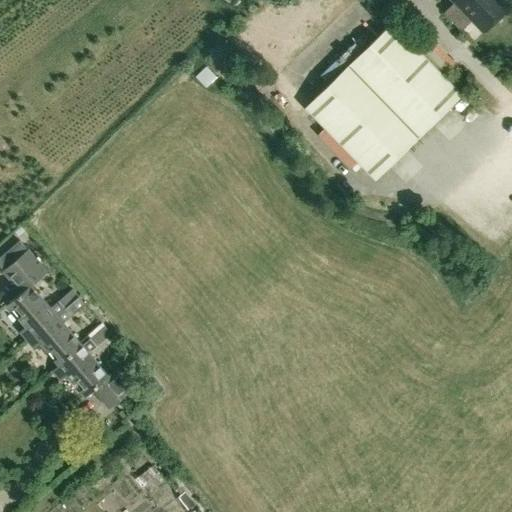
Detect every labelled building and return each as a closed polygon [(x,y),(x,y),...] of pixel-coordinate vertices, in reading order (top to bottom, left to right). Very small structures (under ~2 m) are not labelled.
[(483,33),(511,5),(511,4),(507,0),(450,0),(454,3),(444,13),(462,30),(472,21),(483,33)] [(391,22),(348,64),(418,137),(462,95),(391,22)] [(309,56),(326,43),(321,37),(305,50),(309,56)] [(304,52),(293,59),(301,71),(312,64),(304,52)] [(211,82),(222,75),(210,55),(199,61),(211,82)] [(305,106),(375,179),(418,137),(348,64),(305,106)] [(452,111),(444,118),(464,139),(472,131),(452,111)] [(511,161),(504,150),(483,164),(491,175),(483,181),(495,198),(511,185),(511,161)] [(20,330),(28,339),(79,296),(73,288),(50,308),(33,287),(45,277),(27,256),(7,272),(23,291),(8,303),(26,325),(20,330)] [(53,368),(54,369),(60,364),(82,345),(63,322),(85,303),(79,296),(28,339),(35,348),(41,343),(59,363),(53,368)] [(97,346),(111,333),(105,325),(82,345),(60,364),(54,369),(62,378),(68,373),(86,395),(96,387),(112,405),(132,388),(115,368),(107,374),(89,352),(97,346)] [(113,361),(125,351),(112,336),(101,346),(113,361)] [(158,390),(149,380),(143,384),(152,395),(158,390)] [(141,466),(157,452),(151,446),(135,460),(141,466)]
